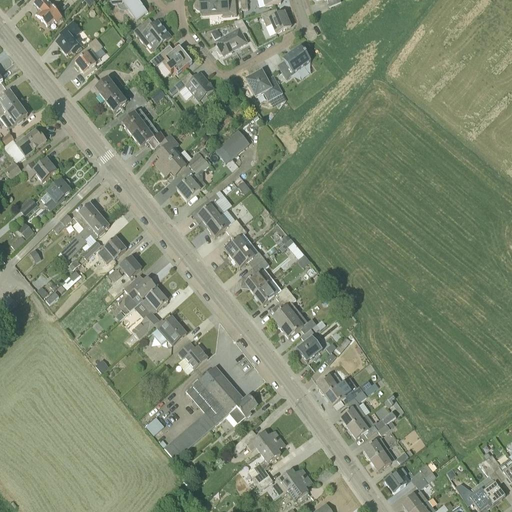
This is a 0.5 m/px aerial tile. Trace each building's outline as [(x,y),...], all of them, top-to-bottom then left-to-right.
[(62,19),(44,0),(39,0),(34,5),(40,12),(36,16),(47,28),(54,22),(56,25),(62,19)] [(94,4),(90,0),(85,0),(84,1),(89,8),(94,4)] [(109,0),(110,7),(117,6),(117,8),(118,9),(119,10),(120,11),(121,12),(122,12),(123,12),(124,12),(125,12),(127,11),(137,22),(147,14),(140,5),(140,4),(139,4),(138,0),(109,0)] [(199,13),(200,14),(201,13),(201,15),(202,15),(203,18),(209,17),(209,15),(222,14),(223,18),(237,17),(235,2),(228,3),(227,0),(199,0),(200,1),(199,2),(198,2),(197,3),(196,4),(195,5),(195,6),(195,7),(195,8),(195,9),(195,10),(196,11),(197,11),(197,12),(198,12),(199,13)] [(262,0),(265,8),(280,4),(280,5),(281,5),(279,0),(262,0)] [(314,0),(316,4),(315,4),(315,5),(327,1),(329,9),(341,4),(339,0),(314,0)] [(289,26),(284,14),(283,14),(284,15),(277,18),(275,12),(277,12),(277,11),(261,16),(266,29),(272,26),(276,36),(287,31),(287,30),(289,29),(288,26),(289,26)] [(219,50),(218,51),(217,53),(219,56),(221,57),(222,56),(223,58),(247,45),(242,36),(248,32),(242,21),(234,24),(238,32),(216,44),(219,50)] [(133,34),(151,55),(154,52),(155,52),(170,39),(157,23),(150,29),(146,23),(133,34)] [(80,32),(73,24),(62,33),(66,38),(60,43),(61,44),(57,47),(66,57),(71,53),(73,55),(81,48),(74,39),(78,36),(77,34),(80,32)] [(215,41),(220,38),(217,32),(211,34),(215,41)] [(92,51),(75,65),(83,76),(96,66),(95,64),(100,61),(95,55),(102,49),(96,41),(88,47),(92,51)] [(284,64),(277,68),(286,81),(311,63),(300,49),(282,62),(284,64)] [(171,76),(171,75),(171,74),(174,72),(178,77),(192,65),(179,50),(172,56),(166,50),(150,63),(154,68),(156,70),(162,65),(171,76)] [(275,82),(269,85),(262,74),(246,82),(256,100),(264,96),(268,103),(283,95),(280,90),(275,82)] [(179,94),(185,89),(198,105),(213,92),(201,76),(191,84),(186,78),(174,88),(179,94)] [(96,91),(105,103),(117,93),(108,82),(96,91)] [(161,90),(151,97),(156,103),(165,96),(161,90)] [(0,108),(2,107),(6,114),(7,114),(18,106),(10,93),(5,97),(4,96),(0,98),(0,108)] [(117,93),(105,103),(114,115),(126,105),(117,93)] [(271,103),(274,108),(287,102),(284,96),(271,103)] [(7,114),(6,114),(0,118),(0,119),(8,131),(15,126),(17,125),(18,126),(23,122),(23,121),(27,118),(18,106),(7,114)] [(123,126),(132,138),(144,128),(135,116),(123,126)] [(154,152),(160,147),(166,142),(160,134),(153,139),(144,128),(132,138),(141,149),(148,144),(154,152)] [(23,135),(14,142),(5,148),(3,150),(15,166),(24,160),(38,149),(38,150),(46,144),(41,136),(39,138),(35,133),(26,140),(23,135)] [(239,134),(221,149),(232,163),(250,148),(239,134)] [(5,148),(14,142),(9,135),(0,141),(5,148)] [(155,167),(161,173),(180,156),(175,150),(178,147),(171,138),(166,142),(160,147),(164,152),(156,158),(160,162),(155,167)] [(208,155),(204,150),(199,154),(203,159),(208,155)] [(187,165),(192,171),(204,161),(198,154),(191,160),(184,152),(180,156),(161,173),(166,179),(171,175),(175,179),(186,170),(184,168),(187,165)] [(204,161),(192,171),(196,176),(177,192),(187,203),(200,192),(205,187),(202,184),(202,173),(209,167),(208,167),(213,162),(210,158),(205,163),(204,161)] [(36,176),(42,184),(56,173),(47,162),(38,169),(34,165),(23,173),(30,181),(36,176)] [(21,174),(14,165),(3,173),(11,182),(21,174)] [(63,182),(62,183),(61,183),(47,195),(52,201),(45,207),(50,212),(64,201),(63,200),(70,193),(67,189),(68,188),(69,187),(69,184),(68,183),(67,182),(65,181),(63,182)] [(234,182),(221,192),(225,197),(238,187),(234,182)] [(198,218),(207,229),(219,219),(223,215),(228,212),(220,201),(216,196),(204,205),(208,210),(198,218)] [(37,208),(30,200),(18,211),(21,215),(25,219),(37,208)] [(73,220),(83,231),(99,218),(89,206),(85,210),(84,209),(79,213),(80,214),(73,220)] [(72,221),(67,216),(59,223),(60,224),(53,231),(57,234),(64,227),(65,228),(72,221)] [(99,218),(83,231),(60,254),(68,263),(86,244),(85,242),(90,237),(94,242),(98,238),(99,238),(100,238),(105,234),(104,233),(109,229),(99,218)] [(225,232),(230,238),(241,229),(236,222),(227,230),(219,219),(207,229),(215,240),(225,232)] [(27,228),(20,234),(26,241),(33,235),(27,228)] [(225,252),(232,261),(251,247),(244,237),(246,235),(241,229),(230,238),(235,244),(225,252)] [(25,243),(21,238),(11,248),(15,252),(25,243)] [(102,247),(101,248),(86,262),(91,268),(99,260),(98,259),(101,256),(108,264),(112,260),(114,262),(126,252),(116,240),(104,250),(102,247)] [(303,258),(290,242),(285,246),(298,262),(303,258)] [(96,243),(81,257),(86,262),(101,248),(96,243)] [(288,250),(285,246),(284,246),(279,250),(282,254),(288,250)] [(248,265),(252,271),(264,262),(259,255),(258,256),(251,247),(232,261),(240,271),(248,265)] [(109,279),(114,285),(117,281),(122,287),(130,280),(130,281),(141,271),(131,260),(109,279)] [(76,261),(68,268),(73,274),(81,267),(76,261)] [(245,286),(254,297),(273,283),(264,272),(269,268),(264,262),(252,271),(257,277),(245,286)] [(124,292),(132,302),(137,307),(143,302),(142,301),(156,289),(147,279),(140,285),(136,281),(129,286),(124,292)] [(275,299),(279,305),(291,296),(286,289),(281,293),(273,283),(254,297),(263,308),(275,299)] [(47,295),(41,289),(37,293),(43,300),(47,295)] [(158,324),(154,319),(152,317),(157,313),(158,312),(159,313),(163,309),(162,308),(168,304),(157,291),(146,301),(146,300),(140,306),(146,313),(144,314),(148,318),(140,326),(131,334),(139,342),(148,334),(158,324)] [(272,320),(280,331),(295,319),(287,309),(296,302),(291,296),(279,305),(284,311),(272,320)] [(300,331),(304,336),(311,331),(313,330),(316,327),(312,322),(307,325),(299,316),(295,319),(280,331),(288,341),(300,331)] [(172,319),(160,330),(174,346),(186,336),(172,319)] [(313,330),(316,334),(319,331),(320,332),(325,328),(322,323),(316,327),(313,330)] [(311,331),(304,336),(300,340),(306,347),(298,354),(307,364),(317,356),(322,352),(317,345),(319,342),(311,331)] [(153,336),(161,348),(167,344),(158,332),(153,336)] [(339,355),(346,347),(342,343),(336,350),(334,351),(339,355)] [(326,351),(330,356),(331,355),(334,351),(336,350),(332,345),(326,351)] [(184,361),(194,372),(208,361),(198,349),(195,352),(190,347),(178,357),(183,363),(184,361)] [(329,367),(336,359),(331,355),(330,356),(324,363),(329,367)] [(101,363),(96,367),(101,374),(107,369),(101,363)] [(229,416),(243,402),(215,369),(186,395),(204,416),(164,451),(175,463),(229,416)] [(317,387),(325,398),(342,386),(334,375),(329,379),(329,378),(317,387)] [(351,381),(350,380),(342,386),(325,398),(332,409),(342,402),(353,394),(346,384),(351,381)] [(365,393),(363,394),(366,399),(375,393),(371,388),(365,393)] [(363,394),(359,389),(353,394),(342,402),(345,407),(354,401),(363,394)] [(357,406),(366,399),(363,394),(354,401),(357,406)] [(243,402),(229,416),(237,426),(245,419),(246,420),(251,416),(249,414),(257,408),(248,397),(243,402)] [(395,401),(391,397),(386,401),(387,401),(383,404),(388,410),(393,406),(391,404),(395,401)] [(375,399),(370,403),(375,410),(380,406),(375,399)] [(340,420),(348,431),(366,418),(358,407),(352,411),(340,420)] [(384,407),(376,412),(379,417),(387,412),(384,407)] [(366,418),(348,431),(356,441),(373,429),(377,434),(391,424),(390,423),(395,419),(391,414),(377,425),(376,424),(373,426),(367,417),(366,418)] [(156,420),(145,429),(153,438),(164,429),(156,420)] [(394,428),(391,424),(377,434),(381,438),(389,432),(389,431),(394,428)] [(256,449),(260,455),(279,441),(274,434),(267,440),(264,436),(257,441),(250,434),(243,440),(231,453),(236,458),(246,448),(251,453),(256,449)] [(279,441),(260,455),(265,461),(253,470),(258,476),(252,481),(257,487),(269,478),(265,472),(270,468),(268,466),(280,457),(277,453),(284,448),(279,441)] [(363,452),(371,463),(387,451),(380,441),(376,444),(363,452)] [(387,451),(371,463),(378,474),(391,466),(390,464),(394,461),(387,451)] [(412,457),(409,452),(396,461),(399,466),(412,457)] [(485,462),(494,473),(500,469),(499,468),(492,457),(490,459),(486,462),(485,462)] [(507,480),(511,487),(511,462),(510,460),(504,464),(508,469),(502,474),(507,480)] [(184,461),(177,466),(182,472),(189,467),(184,461)] [(479,467),(487,478),(494,473),(485,462),(479,467)] [(430,464),(426,467),(419,472),(420,474),(411,481),(410,481),(410,482),(415,487),(431,474),(435,471),(430,464)] [(406,487),(405,486),(400,480),(406,476),(402,470),(384,484),(394,496),(406,487)] [(280,482),(287,493),(307,479),(302,472),(295,477),(292,473),(280,482)] [(450,482),(454,479),(455,476),(452,472),(446,476),(450,482)] [(431,474),(415,487),(418,492),(435,479),(431,474)] [(273,483),(269,478),(257,487),(258,489),(261,493),(273,483)] [(307,479),(287,493),(295,504),(311,492),(308,489),(312,486),(307,479)] [(493,482),(481,491),(493,507),(505,498),(493,482)] [(459,488),(454,491),(467,509),(473,505),(469,500),(466,496),(470,492),(459,488)] [(473,505),(478,511),(486,511),(493,507),(481,491),(469,500),(473,505)] [(401,506),(405,511),(416,511),(428,503),(420,493),(414,498),(413,497),(401,506)] [(433,511),(428,503),(416,511),(433,511)]
